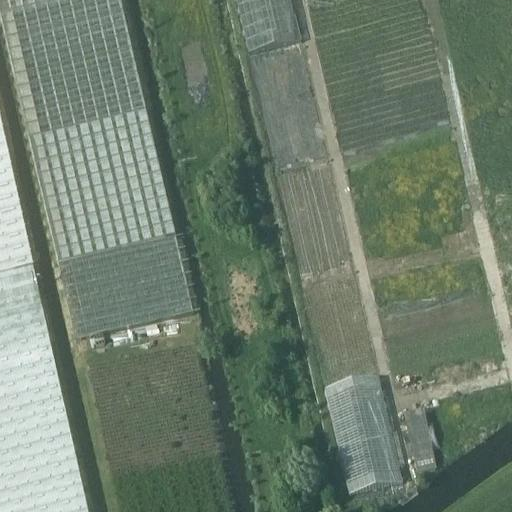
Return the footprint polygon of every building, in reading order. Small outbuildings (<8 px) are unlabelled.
[(0,0),(0,19),(58,267),(175,240),(118,0),(0,0)] [(265,54),(254,52),(252,67),(266,122),(269,102),(275,125),(277,111),(291,108),(292,104),(299,102),(273,97),(276,78),(278,86),(290,87),(286,75),(285,85),(282,73),(265,70),(281,66),(277,51),(265,54)] [(0,511),(87,511),(33,270),(0,119),(0,511)] [(275,165),(301,285),(353,275),(328,154),(275,165)] [(175,240),(58,267),(76,342),(193,316),(175,240)] [(322,380),(345,486),(399,474),(376,368),(322,380)] [(424,410),(404,414),(417,477),(437,473),(424,410)]
